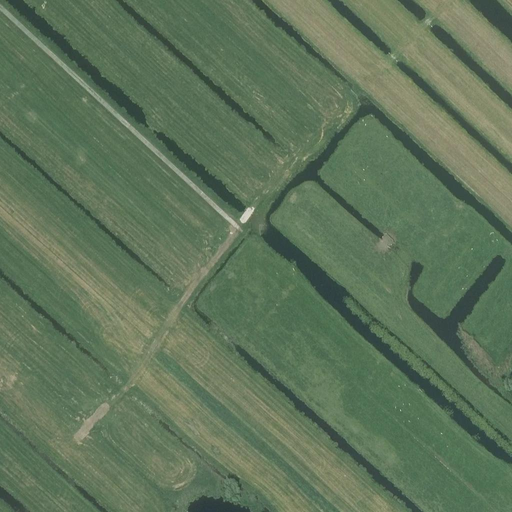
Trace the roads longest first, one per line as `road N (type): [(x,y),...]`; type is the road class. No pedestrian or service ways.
road 1 (track): [(511,484),(0,7)]
road 2 (track): [(118,395),(236,227),(450,0)]
